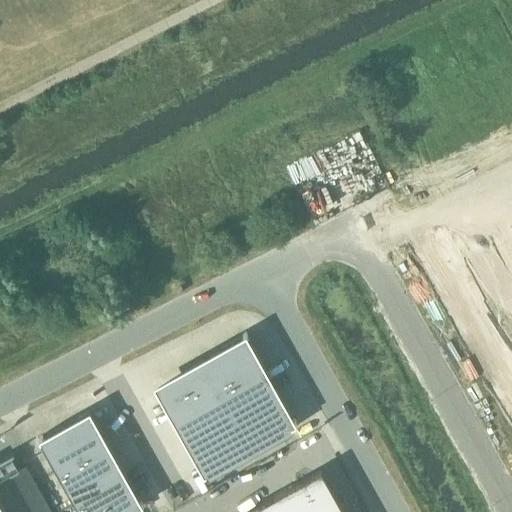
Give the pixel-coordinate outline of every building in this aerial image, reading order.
[(200,365),(250,454),(294,429),(292,426),(297,423),(295,419),(290,422),(268,384),(271,382),(246,337),(248,336),(246,333),(243,335),(244,337),(198,362),(200,365)] [(200,365),(158,389),(208,477),(250,454),(200,365)] [(139,503),(89,414),(44,439),(42,436),(39,438),(41,441),(40,441),(80,511),(132,511),(141,507),(144,505),(142,502),(139,503)] [(18,467),(11,455),(3,460),(10,472),(18,467)] [(26,465),(11,473),(26,500),(41,492),(26,465)] [(345,511),(321,469),(244,511),(345,511)]
